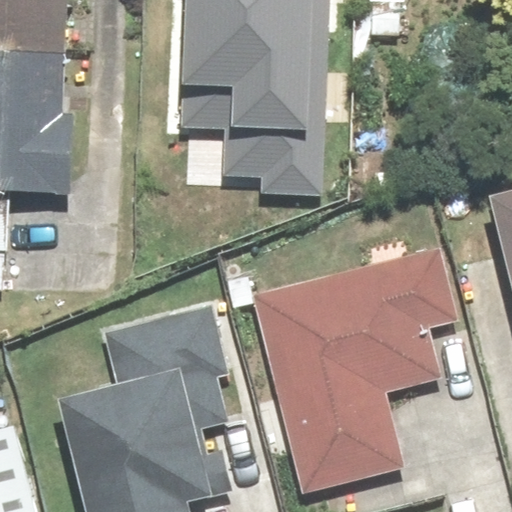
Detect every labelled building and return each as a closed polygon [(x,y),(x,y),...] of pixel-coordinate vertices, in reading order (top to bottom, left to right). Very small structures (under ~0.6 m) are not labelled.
[(68,0),(0,0),(0,190),(60,193),(68,0)] [(197,0),(189,117),(240,120),(237,172),(311,177),(322,0),(197,0)] [(467,0),(369,0),(369,34),(467,36),(467,0)] [(453,309),(442,243),(257,296),(292,494),(408,460),(394,382),(446,367),(437,314),(453,309)] [(58,386),(85,511),(205,511),(200,489),(230,483),(216,419),(245,413),(221,301),(116,324),(127,372),(58,386)] [(0,511),(47,511),(26,418),(0,423),(0,511)]
